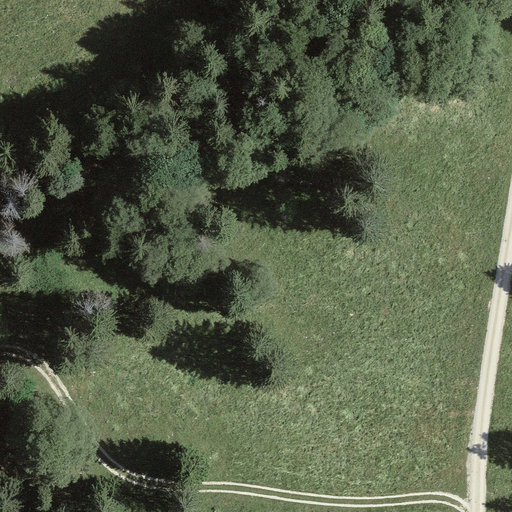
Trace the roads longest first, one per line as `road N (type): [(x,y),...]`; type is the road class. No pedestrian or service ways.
road 1 (track): [(145,480),(351,502),(440,497),(469,511)]
road 2 (track): [(478,511),(483,406),(511,239)]
road 3 (track): [(145,480),(102,457),(42,366),(0,350)]
